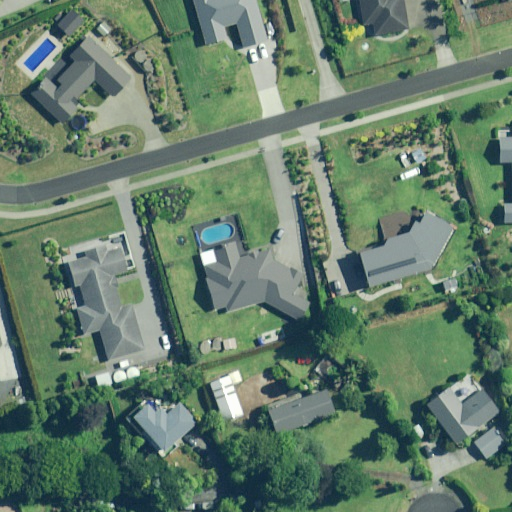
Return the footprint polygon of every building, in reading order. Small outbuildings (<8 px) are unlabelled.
[(190,0),(202,44),(221,39),(218,25),(233,21),(239,45),(260,40),(250,0),(190,0)] [(354,0),(359,26),(372,24),(373,33),(406,27),(401,0),(354,0)] [(41,72),(21,93),(55,126),(70,111),(60,101),(87,74),(110,96),(129,76),(85,34),(65,55),(73,62),(52,83),(41,72)] [(138,47),(130,56),(148,73),(156,64),(138,47)] [(496,203),(497,223),(511,222),(511,120),(510,121),(511,135),(492,136),(493,166),(506,166),(508,202),(496,203)] [(455,224),(421,205),(403,238),(347,252),(356,289),(430,270),(455,224)] [(261,301),(296,321),(307,302),(291,293),(302,274),(288,266),(287,270),(269,261),(266,250),(257,253),(255,247),(242,251),(244,255),(237,257),(232,243),(212,249),(216,262),(202,266),(205,278),(201,279),(211,309),(220,306),(223,313),(261,301)] [(100,326),(108,357),(139,349),(127,305),(118,307),(109,274),(123,270),(117,249),(104,253),(103,246),(78,252),(82,258),(64,262),(70,286),(76,285),(81,306),(74,308),(80,331),(100,326)] [(222,341),(221,340),(219,339),(217,338),(215,338),(213,339),(212,341),(211,342),(210,344),(210,346),(211,348),(213,350),(215,351),(217,351),(219,351),(221,350),(234,350),(234,340),(222,341)] [(226,376),(206,382),(219,423),(238,416),(226,376)] [(446,384),(421,404),(453,445),(496,412),(478,389),(461,403),(446,384)] [(322,388),(262,408),(271,435),(331,414),(322,388)] [(140,408),(128,419),(158,451),(190,422),(173,404),(162,415),(155,407),(146,415),(140,408)] [(489,426),(470,443),(486,461),(505,444),(489,426)]
